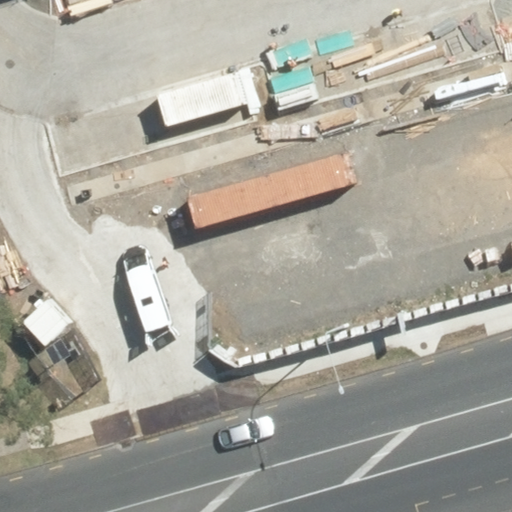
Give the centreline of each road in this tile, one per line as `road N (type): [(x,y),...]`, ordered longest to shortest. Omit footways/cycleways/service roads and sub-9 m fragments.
road 1 (residential): [(0,73),(18,83),(378,0)]
road 2 (secondary): [(187,511),(511,419)]
